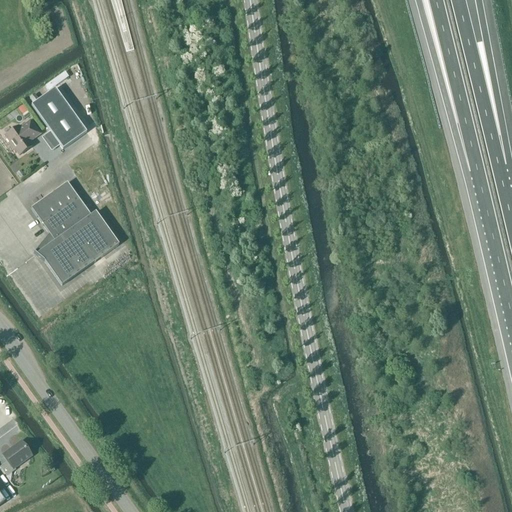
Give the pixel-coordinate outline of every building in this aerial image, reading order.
[(54,90),(31,107),(62,151),(86,134),(54,90)] [(34,97),(29,100),(33,105),(37,102),(34,97)] [(39,136),(30,123),(19,130),(18,128),(5,137),(10,144),(9,145),(13,151),(14,150),(19,157),(32,148),(29,143),(39,136)] [(90,217),(67,184),(30,210),(54,243),(38,254),(36,256),(34,254),(33,254),(44,263),(61,287),(118,247),(95,214),(90,217)] [(0,468),(6,477),(15,471),(14,470),(30,458),(20,444),(3,456),(8,462),(0,468)]
